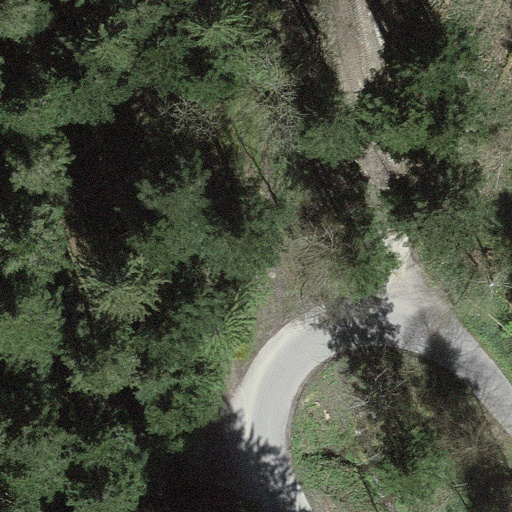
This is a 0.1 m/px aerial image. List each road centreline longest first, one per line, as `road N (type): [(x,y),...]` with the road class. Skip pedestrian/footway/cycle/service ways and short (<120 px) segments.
road 1 (unclassified): [(511,420),(458,359),(406,329),(357,322),(312,341),(275,374),(262,414),(266,447),(293,511)]
road 2 (track): [(0,487),(266,447)]
